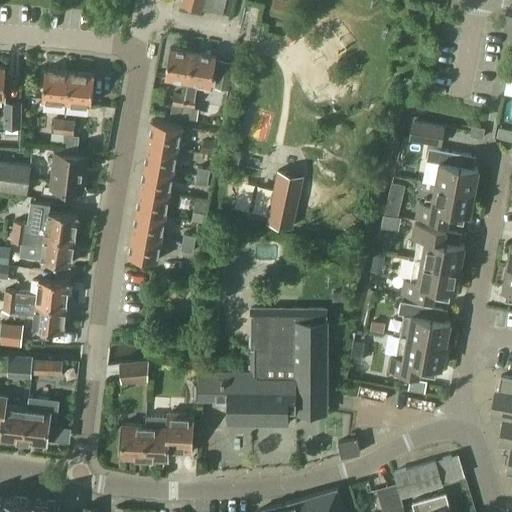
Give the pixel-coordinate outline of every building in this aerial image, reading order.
[(182,0),(182,3),(201,8),(203,0),(182,0)] [(203,0),(201,8),(231,16),(235,0),(203,0)] [(194,50),(171,47),(166,76),(188,80),(194,50)] [(184,105),(194,107),(197,81),(212,84),(217,54),(194,50),(188,80),(186,94),(184,105)] [(233,62),(220,59),(215,86),(228,88),(233,62)] [(43,99),(67,101),(70,71),(46,68),(43,99)] [(70,71),(67,101),(91,103),(94,73),(70,71)] [(404,76),(399,99),(409,102),(414,78),(404,76)] [(175,92),(173,103),(184,105),(186,94),(175,92)] [(22,100),(4,100),(4,125),(21,127),(22,100)] [(55,119),(53,135),(63,136),(64,120),(55,119)] [(148,142),(178,147),(182,124),(152,119),(148,142)] [(64,120),(63,136),(73,137),(74,121),(64,120)] [(443,126),(413,120),(410,137),(440,143),(443,126)] [(53,135),(52,144),(62,145),(63,136),(53,135)] [(203,140),(201,152),(213,154),(214,142),(203,140)] [(178,147),(148,142),(144,165),(174,170),(178,147)] [(435,183),(474,190),(479,167),(469,166),(471,154),(429,146),(426,159),(439,161),(435,183)] [(52,187),(82,190),(86,155),(56,151),(52,187)] [(239,168),(242,155),(228,152),(225,165),(239,168)] [(0,188),(27,192),(31,164),(0,160),(0,188)] [(174,170),(144,165),(140,187),(170,192),(174,170)] [(198,166),(197,174),(208,176),(210,168),(198,166)] [(266,221),(292,226),(303,175),(277,170),(266,221)] [(197,174),(195,181),(207,183),(208,176),(197,174)] [(470,212),(474,190),(435,183),(432,199),(425,197),(424,202),(419,201),(416,214),(459,222),(461,211),(470,212)] [(170,192),(140,187),(136,209),(166,215),(170,192)] [(195,199),(193,211),(196,212),(204,213),(207,214),(208,214),(210,202),(195,199)] [(387,199),(384,212),(397,215),(401,202),(387,199)] [(28,222),(27,232),(45,234),(74,239),(78,214),(48,210),(49,203),(32,200),(28,222)] [(166,215),(136,209),(132,232),(162,237),(166,215)] [(13,229),(27,232),(28,222),(14,220),(13,229)] [(418,237),(414,258),(460,267),(464,244),(455,242),(457,231),(415,223),(412,236),(418,237)] [(27,232),(13,229),(12,239),(26,242),(27,232)] [(26,244),(43,246),(41,259),(71,263),(74,239),(45,234),(27,232),(26,242),(26,244)] [(158,260),(162,237),(132,232),(128,255),(158,260)] [(184,234),(182,241),(194,243),(195,236),(184,234)] [(182,241),(181,249),(193,251),(194,243),(182,241)] [(9,264),(10,252),(11,246),(0,244),(0,262),(8,264),(9,264)] [(229,250),(221,249),(209,297),(218,298),(229,250)] [(456,289),(460,267),(414,258),(410,279),(404,278),(402,291),(444,299),(447,287),(456,289)] [(9,264),(8,264),(0,262),(0,276),(7,278),(9,264)] [(511,265),(506,265),(502,287),(511,289),(509,301),(511,301),(511,265)] [(19,291),(18,300),(66,305),(69,281),(39,278),(37,293),(19,291)] [(6,289),(5,299),(18,300),(19,291),(6,289)] [(66,305),(18,300),(5,299),(3,308),(35,312),(34,326),(63,329),(66,305)] [(400,335),(446,343),(450,321),(441,319),(443,307),(400,299),(398,312),(411,315),(407,336),(400,335)] [(296,411),(326,412),(328,308),(251,308),(251,347),(251,370),(199,369),(199,399),(228,399),(227,421),(288,422),(289,407),(296,407),(296,411)] [(0,341),(21,344),(23,323),(2,321),(0,336),(0,341)] [(442,366),(446,343),(400,335),(396,356),(390,355),(388,368),(430,376),(432,364),(442,366)] [(350,360),(350,361),(361,363),(361,362),(363,349),(352,348),(350,360)] [(32,357),(9,355),(7,376),(31,377),(32,357)] [(38,372),(58,373),(59,360),(34,359),(33,375),(38,376),(38,372)] [(122,366),(123,384),(149,380),(151,362),(122,366)] [(511,377),(501,375),(498,388),(492,416),(506,419),(501,445),(511,446),(511,377)] [(0,394),(0,422),(2,423),(0,437),(23,440),(27,407),(3,404),(4,395),(0,394)] [(27,407),(23,440),(46,443),(49,419),(56,420),(58,400),(29,396),(27,407)] [(147,424),(145,457),(168,458),(169,446),(191,447),(190,451),(192,451),(194,425),(192,425),(193,413),(170,412),(170,415),(147,414),(147,424)] [(124,423),(122,455),(145,457),(147,424),(124,423)] [(342,456),(360,452),(357,437),(339,441),(342,456)] [(458,453),(435,460),(441,481),(464,474),(458,453)] [(396,482),(404,511),(400,496),(442,484),(441,481),(435,460),(393,472),(396,482)] [(390,511),(404,511),(396,482),(376,488),(383,511),(389,509),(390,511)] [(348,511),(343,511),(337,488),(256,510),(256,511),(348,511)] [(450,511),(445,491),(413,500),(415,511),(450,511)] [(0,511),(57,511),(57,501),(4,496),(4,497),(0,497),(0,511)]
